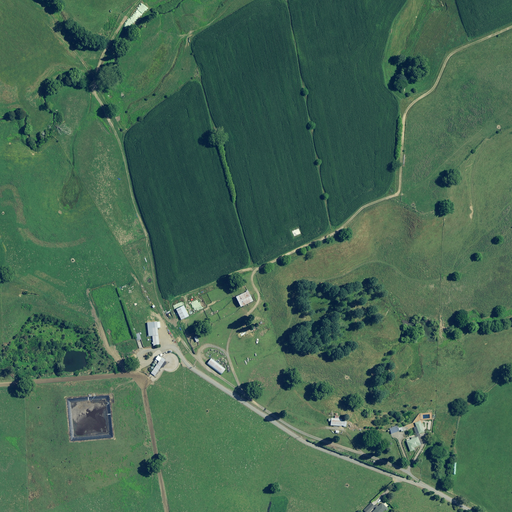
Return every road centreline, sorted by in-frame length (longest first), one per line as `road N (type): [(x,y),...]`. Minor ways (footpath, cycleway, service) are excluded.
road 1 (track): [(511,26),(451,53),(432,89),(411,104),(399,193),(253,271),(258,299),(227,355)]
road 2 (track): [(158,349),(173,347),(193,369),(302,440),(472,511)]
road 3 (track): [(431,490),(407,471),(305,434),(264,409),(203,364),(201,347),(218,346),(240,388)]
road 4 (track): [(0,384),(137,376),(166,511)]
